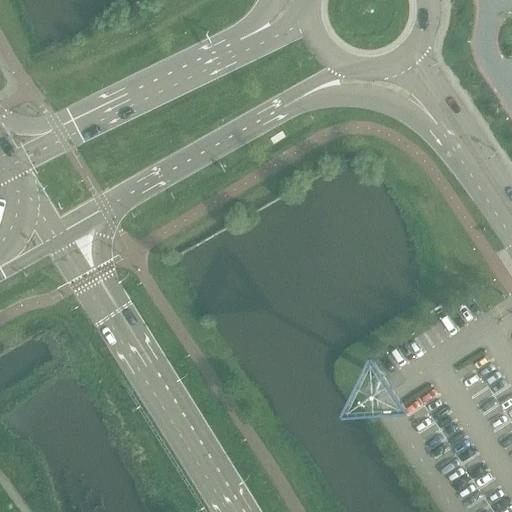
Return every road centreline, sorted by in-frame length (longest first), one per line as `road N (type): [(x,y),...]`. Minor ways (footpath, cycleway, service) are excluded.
road 1 (unclassified): [(57,237),(346,68)]
road 2 (motorway): [(237,511),(57,237)]
road 3 (unclassified): [(212,66),(11,166)]
road 4 (unclassified): [(346,68),(373,72),(407,57),(425,32),(428,0)]
